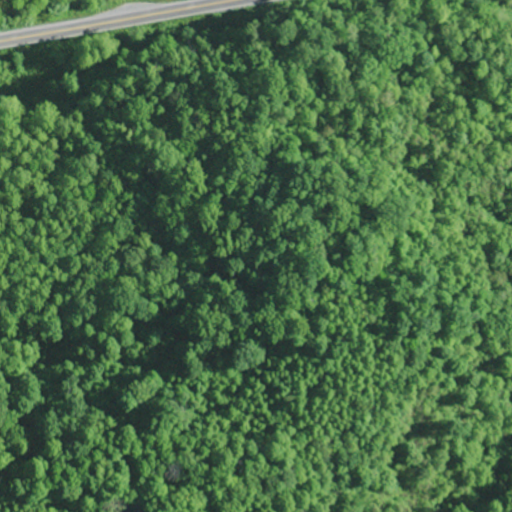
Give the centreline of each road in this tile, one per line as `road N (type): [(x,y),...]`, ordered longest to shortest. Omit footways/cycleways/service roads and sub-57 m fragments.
road 1 (primary): [(228,0),(0,40)]
road 2 (track): [(424,511),(489,436),(511,422)]
